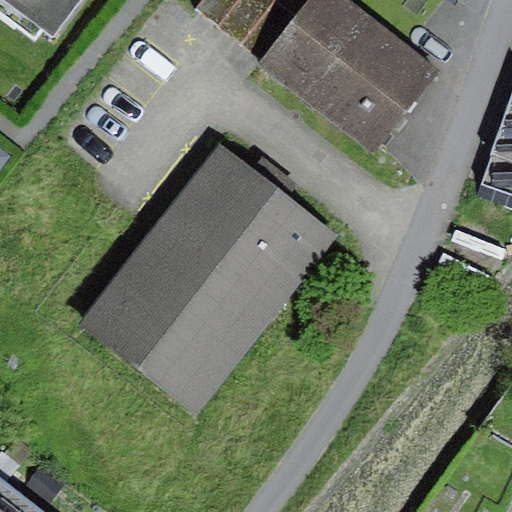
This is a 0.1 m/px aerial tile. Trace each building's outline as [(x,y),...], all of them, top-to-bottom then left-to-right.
[(8,0),(53,33),(77,0),(8,0)] [(298,16),(276,0),(206,0),(197,12),(262,61),(298,16)] [(439,70),(349,0),(309,0),(298,16),(262,61),(258,67),(372,155),(439,70)] [(511,96),(491,157),(511,163),(511,96)] [(336,241),(218,148),(77,325),(195,418),(336,241)] [(511,163),(491,157),(482,186),(511,197),(511,163)] [(51,511),(3,475),(0,478),(0,511),(51,511)]
